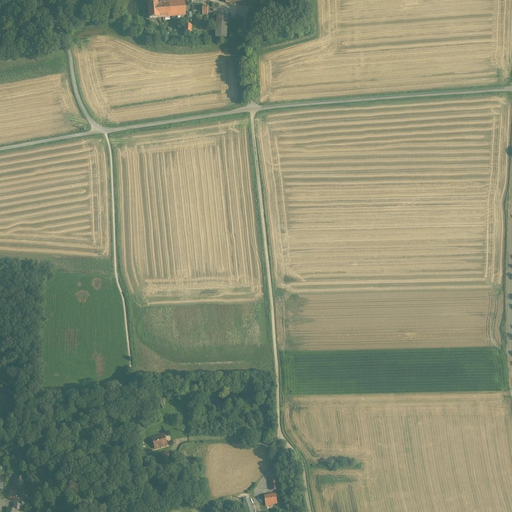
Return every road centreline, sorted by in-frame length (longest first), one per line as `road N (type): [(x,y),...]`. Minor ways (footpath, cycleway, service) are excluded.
road 1 (unclassified): [(309,511),(301,464),(278,425),(252,108)]
road 2 (unclassified): [(511,89),(252,108)]
road 3 (unclassified): [(252,108),(99,132)]
road 4 (unclassified): [(99,132),(75,91),(53,0)]
